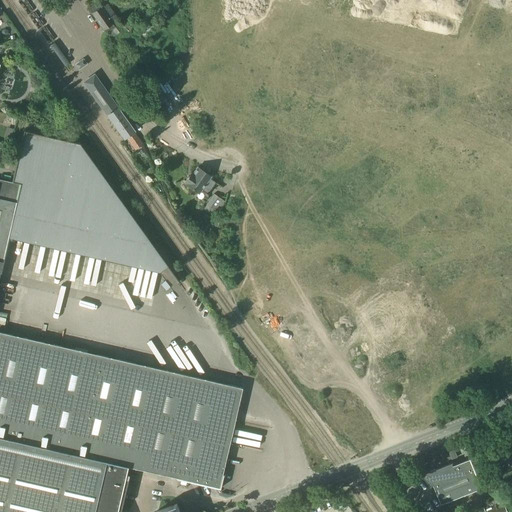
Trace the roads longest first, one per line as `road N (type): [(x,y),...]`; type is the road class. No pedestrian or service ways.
road 1 (secondary): [(243,511),(511,399)]
road 2 (residential): [(217,168),(153,135),(84,46)]
